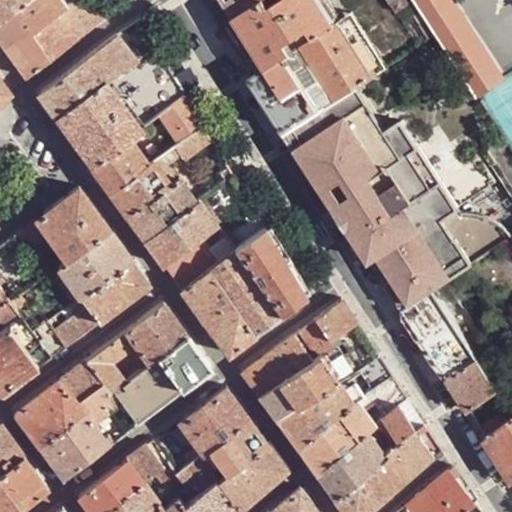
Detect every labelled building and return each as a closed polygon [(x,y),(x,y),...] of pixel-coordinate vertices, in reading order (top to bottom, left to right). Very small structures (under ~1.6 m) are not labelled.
[(90,0),(85,4),(82,0),(71,0),(67,3),(64,0),(27,0),(0,22),(0,37),(11,52),(28,76),(130,0),(90,0)] [(0,0),(0,22),(27,0),(0,0)] [(224,0),(236,17),(260,0),(224,0)] [(263,59),(267,66),(336,24),(334,19),(337,16),(326,0),(260,0),(236,17),(251,39),(259,52),(263,59)] [(414,0),(388,0),(396,12),(415,1),(414,0)] [(414,0),(415,1),(422,12),(432,27),(458,9),(452,0),(414,0)] [(437,35),(479,97),(505,79),(458,9),(432,27),(437,35)] [(414,15),(429,41),(437,35),(432,27),(422,12),(414,15)] [(376,75),(387,67),(353,13),(340,22),(376,75)] [(48,104),(57,117),(108,80),(109,78),(138,60),(142,58),(141,56),(156,45),(159,44),(142,17),(120,31),(38,91),(48,104)] [(236,17),(229,21),(244,43),(251,39),(236,17)] [(269,105),(287,132),(349,92),(376,75),(340,22),(336,24),(267,66),(251,78),(269,105)] [(252,58),(259,52),(251,39),(244,43),(243,45),(252,58)] [(159,51),(156,45),(141,56),(142,58),(138,60),(141,64),(159,51)] [(108,80),(57,117),(75,141),(92,165),(132,136),(144,128),(141,125),(158,112),(184,92),(159,51),(141,64),(138,60),(109,78),(108,80)] [(0,75),(0,104),(12,93),(3,79),(0,75)] [(202,123),(184,92),(158,112),(178,140),(202,123)] [(511,237),(511,145),(507,138),(443,179),(426,190),(388,131),(379,138),(360,108),(349,92),(287,132),(295,144),(302,156),(310,151),(331,185),(339,180),(348,196),(342,200),(346,206),(359,226),(362,231),(367,227),(378,242),(372,247),(399,290),(466,248),(475,262),(511,237)] [(369,102),(360,108),(379,138),(388,131),(369,102)] [(404,121),(388,131),(426,190),(443,179),(404,121)] [(212,138),(202,123),(178,140),(175,143),(185,158),(212,138)] [(132,136),(92,165),(102,178),(111,190),(138,170),(150,161),(132,136)] [(302,156),(335,205),(342,200),(348,196),(339,180),(331,185),(310,151),(302,156)] [(172,181),(155,158),(150,161),(138,170),(156,193),(129,214),(147,238),(198,199),(180,175),(172,181)] [(234,173),(229,166),(221,171),(226,179),(234,173)] [(138,170),(111,190),(129,214),(156,193),(138,170)] [(49,235),(66,258),(110,225),(79,185),(16,232),(22,240),(28,235),(35,245),(49,235)] [(198,199),(147,238),(156,251),(165,263),(200,238),(217,260),(236,246),(237,245),(220,223),(201,197),(198,199)] [(339,210),(352,231),(359,226),(346,206),(339,210)] [(66,258),(57,265),(62,272),(72,286),(76,292),(79,296),(81,295),(133,256),(122,241),(110,225),(66,258)] [(286,260),(265,225),(237,245),(236,246),(283,313),(307,295),(286,260)] [(355,235),(404,311),(436,289),(444,284),(475,262),(466,248),(399,290),(372,247),(378,242),(367,227),(362,231),(355,235)] [(200,238),(165,263),(182,287),(210,265),(217,260),(200,238)] [(283,313),(236,246),(217,260),(210,265),(234,300),(258,332),(271,322),(283,313)] [(142,268),(133,256),(81,295),(87,303),(74,312),(60,323),(55,314),(49,319),(67,344),(151,281),(142,268)] [(57,265),(51,270),(55,276),(62,272),(57,265)] [(207,320),(234,300),(210,265),(182,287),(195,303),(207,320)] [(444,284),(436,289),(442,299),(450,293),(444,284)] [(7,299),(10,297),(3,286),(0,288),(0,296),(2,299),(4,300),(7,299)] [(69,297),(76,292),(72,286),(65,290),(69,297)] [(427,344),(449,377),(480,355),(474,346),(470,340),(442,299),(436,289),(404,311),(427,344)] [(22,291),(11,299),(12,299),(17,306),(24,301),(25,296),(22,291)] [(87,303),(81,295),(79,296),(69,304),(74,312),(87,303)] [(329,307),(316,317),(331,339),(359,322),(342,297),(329,307)] [(0,332),(24,315),(17,306),(12,299),(0,308),(0,332)] [(165,300),(87,358),(111,390),(116,387),(126,379),(112,361),(129,348),(135,344),(149,362),(159,355),(189,333),(177,316),(165,300)] [(231,353),(258,332),(234,300),(207,320),(219,336),(231,353)] [(28,373),(52,355),(34,330),(24,315),(0,332),(0,386),(4,392),(28,373)] [(252,382),(260,393),(314,358),(319,355),(323,361),(338,350),(331,339),(316,317),(296,332),(243,370),(252,382)] [(34,330),(52,355),(67,344),(49,319),(34,330)] [(314,358),(260,393),(269,405),(278,417),(336,381),(338,380),(339,381),(380,353),(359,322),(331,339),(338,350),(323,361),(319,355),(314,358)] [(214,365),(189,333),(159,355),(184,388),(214,365)] [(143,366),(149,362),(135,344),(129,348),(143,366)] [(336,381),(278,417),(289,432),(300,447),(342,412),(360,399),(359,398),(364,395),(394,374),(380,353),(339,381),(338,380),(336,381)] [(184,388),(159,355),(149,362),(143,366),(126,379),(116,387),(126,401),(140,420),(162,404),(184,388)] [(460,393),(471,410),(491,396),(501,387),(495,380),(480,355),(449,377),(460,393)] [(111,390),(87,358),(74,367),(61,376),(86,409),(103,396),(111,390)] [(342,412),(300,447),(309,459),(318,471),(369,427),(376,420),(407,395),(394,374),(364,395),(359,398),(360,399),(342,412)] [(29,426),(41,442),(86,409),(61,376),(17,410),(29,426)] [(495,380),(501,387),(505,385),(500,376),(495,380)] [(214,453),(227,470),(268,440),(228,385),(179,420),(204,452),(210,447),(214,453)] [(126,401),(116,387),(111,390),(103,396),(113,410),(126,401)] [(501,387),(491,396),(494,401),(496,404),(507,397),(501,387)] [(416,408),(407,395),(376,420),(369,427),(387,453),(424,421),(416,408)] [(113,410),(103,396),(86,409),(41,442),(54,458),(66,475),(114,439),(109,433),(105,437),(95,424),(113,410)] [(491,396),(471,410),(475,415),(476,416),(494,401),(491,396)] [(511,401),(510,403),(482,428),(508,468),(511,473),(511,401)] [(442,447),(424,421),(387,453),(374,465),(392,489),(417,468),(442,447)] [(1,422),(0,422),(0,472),(25,454),(13,438),(1,422)] [(369,427),(318,471),(327,484),(337,497),(374,465),(387,453),(369,427)] [(218,478),(240,508),(288,467),(278,454),(268,440),(227,470),(219,477),(218,478)] [(128,457),(145,480),(164,465),(148,442),(138,449),(128,457)] [(204,452),(202,453),(206,459),(214,453),(210,447),(204,452)] [(192,511),(235,511),(240,508),(218,478),(219,477),(206,459),(202,453),(191,461),(189,463),(198,477),(187,485),(184,480),(174,487),(180,495),(181,496),(188,491),(194,498),(186,504),(192,511)] [(38,470),(25,454),(0,472),(0,511),(17,511),(50,487),(38,470)] [(177,472),(189,463),(191,461),(187,455),(173,465),(177,472)] [(88,505),(92,511),(102,511),(145,480),(128,457),(79,493),(88,505)] [(171,490),(174,487),(184,480),(187,485),(198,477),(189,463),(177,472),(173,465),(160,475),(171,490)] [(449,511),(464,511),(478,501),(465,483),(453,464),(429,485),(449,511)] [(374,465),(337,497),(345,509),(347,511),(365,511),(392,489),(374,465)] [(149,511),(162,502),(159,498),(145,480),(102,511),(149,511)] [(300,485),(268,511),(314,511),(318,509),(309,497),(300,485)] [(449,511),(429,485),(418,494),(407,503),(413,511),(449,511)] [(170,503),(180,495),(174,487),(171,490),(163,495),(170,503)] [(181,496),(186,504),(194,498),(188,491),(181,496)] [(192,511),(186,504),(181,496),(180,495),(170,503),(166,507),(165,508),(167,511),(192,511)] [(167,511),(165,508),(166,507),(162,502),(149,511),(167,511)] [(413,511),(407,503),(399,510),(396,511),(413,511)]
